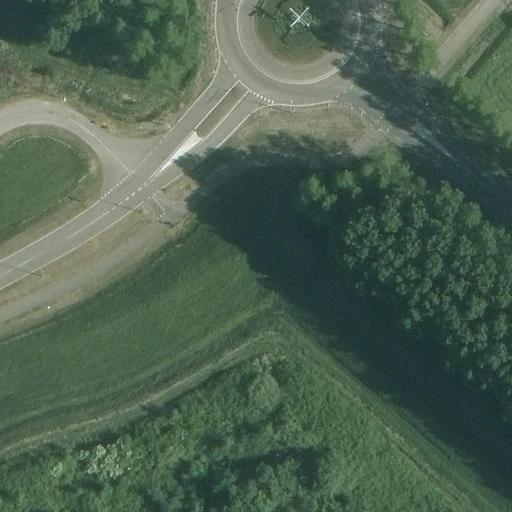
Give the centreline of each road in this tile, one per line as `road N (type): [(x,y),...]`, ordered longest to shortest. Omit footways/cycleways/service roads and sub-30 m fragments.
road 1 (secondary): [(511,203),(349,66)]
road 2 (unclassified): [(0,120),(42,112),(71,120),(141,191)]
road 3 (unclassified): [(0,275),(109,219),(141,191)]
road 4 (unclassified): [(141,191),(245,68)]
